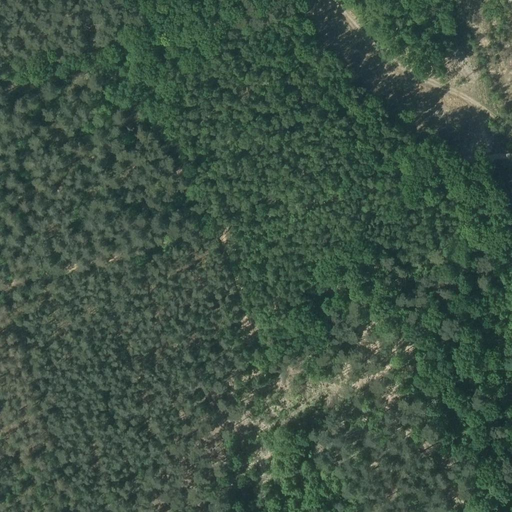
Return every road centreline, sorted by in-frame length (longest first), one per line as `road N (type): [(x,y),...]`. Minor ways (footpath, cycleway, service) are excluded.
road 1 (track): [(222,226),(467,159),(511,156)]
road 2 (track): [(0,287),(222,226)]
road 3 (track): [(331,3),(388,61),(471,100),(511,133)]
road 4 (track): [(149,38),(331,3)]
road 5 (track): [(0,68),(149,38)]
